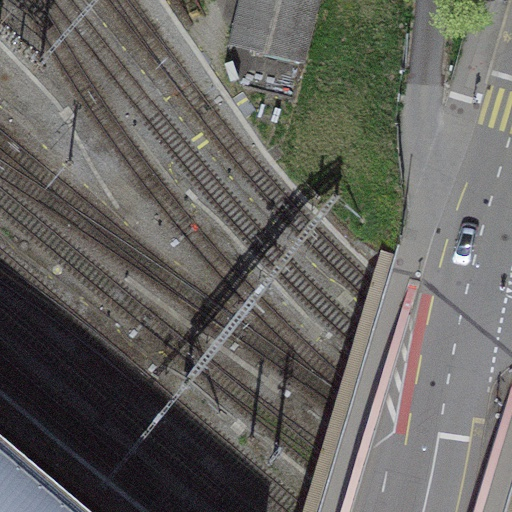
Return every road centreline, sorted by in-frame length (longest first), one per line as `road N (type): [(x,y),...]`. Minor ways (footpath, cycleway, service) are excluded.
road 1 (secondary): [(460,318),(409,511)]
road 2 (residential): [(469,279),(511,131)]
